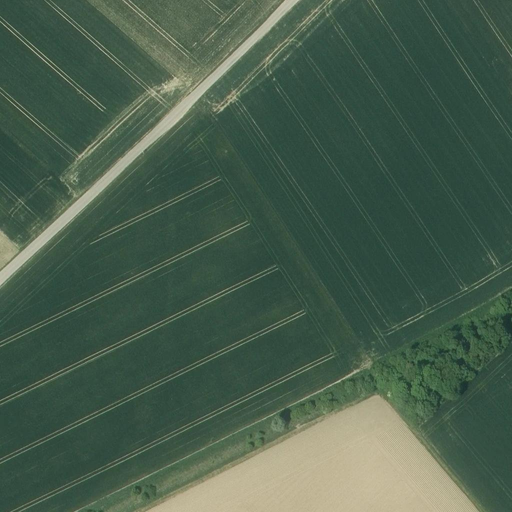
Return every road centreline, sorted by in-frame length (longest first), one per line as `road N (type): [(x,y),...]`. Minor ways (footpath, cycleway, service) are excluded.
road 1 (track): [(86,511),(511,295)]
road 2 (unclassified): [(291,0),(0,279)]
road 3 (track): [(381,387),(135,511)]
road 4 (track): [(484,511),(369,372)]
